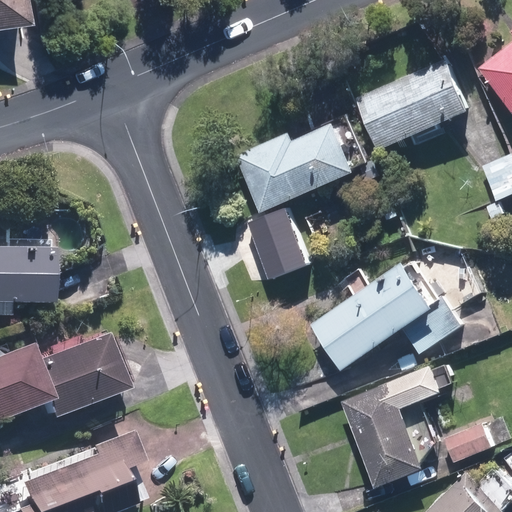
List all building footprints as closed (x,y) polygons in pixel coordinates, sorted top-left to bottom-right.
[(0,0),(0,24),(18,22),(14,0),(0,0)] [(511,45),(481,70),(511,110),(511,45)] [(359,101),(381,152),(471,112),(449,61),(359,101)] [(235,155),(259,213),(353,174),(332,123),(291,140),(288,133),(235,155)] [(483,168),(497,202),(511,195),(511,157),(511,156),(483,168)] [(488,206),(492,219),(504,215),(501,203),(488,206)] [(308,264),(286,210),(246,226),(269,280),(308,264)] [(0,319),(4,320),(4,306),(44,308),(47,254),(0,251),(0,319)] [(314,325),(346,373),(407,331),(422,354),(463,326),(445,300),(434,307),(406,265),(314,325)] [(0,358),(0,420),(54,401),(60,418),(132,390),(110,332),(41,358),(36,345),(0,358)] [(343,403),(377,491),(427,472),(404,411),(446,394),(435,367),(343,403)] [(447,439),(456,462),(494,448),(485,424),(447,439)] [(28,508),(18,511),(116,511),(126,509),(113,474),(135,466),(135,464),(124,437),(87,452),(90,461),(20,487),(28,508)] [(432,511),(505,511),(511,505),(511,486),(497,470),(481,484),(473,475),(432,511)]
